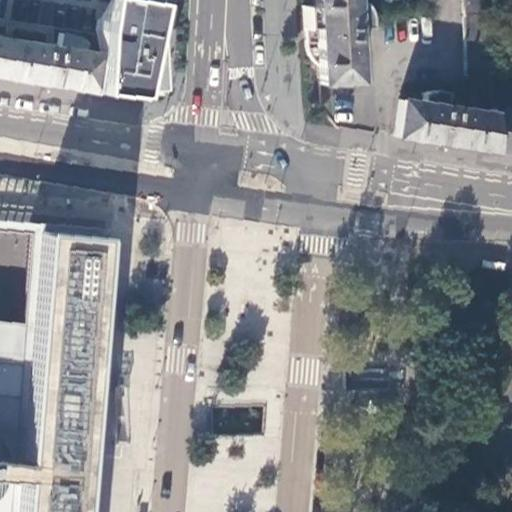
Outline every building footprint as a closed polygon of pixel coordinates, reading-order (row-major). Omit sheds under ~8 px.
[(156,0),(109,0),(98,22),(97,33),(99,54),(93,91),(142,98),(144,87),(157,86),(155,51),(154,21),(157,0),(156,0)] [(311,0),(312,5),(315,64),(316,84),(356,82),(352,27),(350,0),(311,0)] [(354,0),(350,0),(352,27),(367,26),(365,12),(363,7),(360,2),(354,0)] [(315,64),(312,5),(301,5),(302,24),(303,44),(305,51),(308,56),(312,61),(315,64)] [(68,35),(57,33),(54,47),(78,51),(80,42),(79,40),(77,39),(75,38),(74,37),(72,36),(70,35),(68,35)] [(0,76),(39,82),(93,91),(99,54),(78,51),(54,47),(1,39),(0,41),(0,76)] [(418,92),(417,101),(441,105),(443,91),(432,89),(428,89),(426,89),(425,90),(424,90),(423,90),(422,91),(421,91),(418,92)] [(492,149),(492,112),(441,105),(417,101),(397,98),(392,134),(437,141),(492,149)] [(511,111),(492,108),(492,112),(492,149),(511,152),(511,111)] [(73,511),(97,228),(0,219),(0,511),(73,511)] [(360,303),(346,302),(344,330),(358,331),(360,303)]
